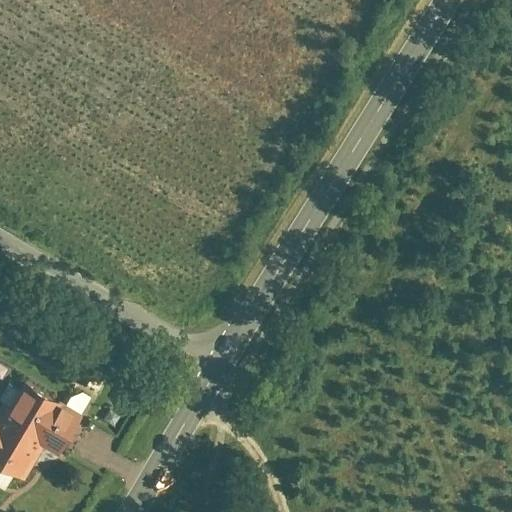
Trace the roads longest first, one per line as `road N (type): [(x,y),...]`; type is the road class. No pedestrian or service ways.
road 1 (secondary): [(223,358),(448,0)]
road 2 (residential): [(223,358),(181,343),(0,237)]
road 3 (secondary): [(132,511),(223,358)]
road 4 (track): [(199,398),(257,456),(281,511)]
